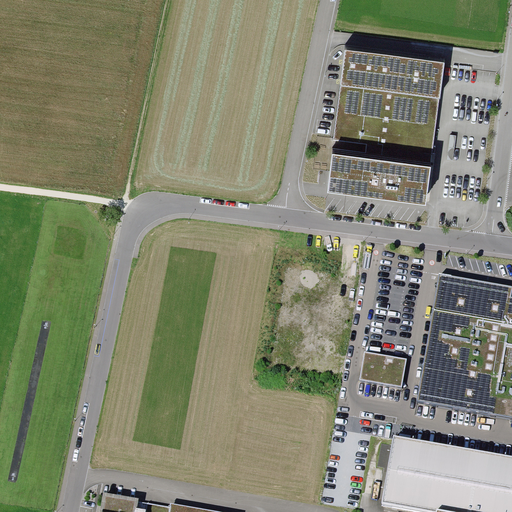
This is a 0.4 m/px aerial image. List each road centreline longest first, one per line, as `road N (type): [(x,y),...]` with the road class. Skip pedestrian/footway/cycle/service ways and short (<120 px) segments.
road 1 (residential): [(282,217),(141,209),(67,511)]
road 2 (track): [(167,0),(127,190),(141,209),(0,185)]
road 3 (unknown): [(76,471),(319,511)]
road 4 (residential): [(491,243),(282,217)]
road 5 (residential): [(511,60),(323,34)]
road 6 (residential): [(323,34),(282,217)]
road 7 (unknown): [(357,399),(353,382),(384,230)]
road 8 (residential): [(511,76),(491,243)]
road 9 (unknown): [(511,435),(357,399)]
